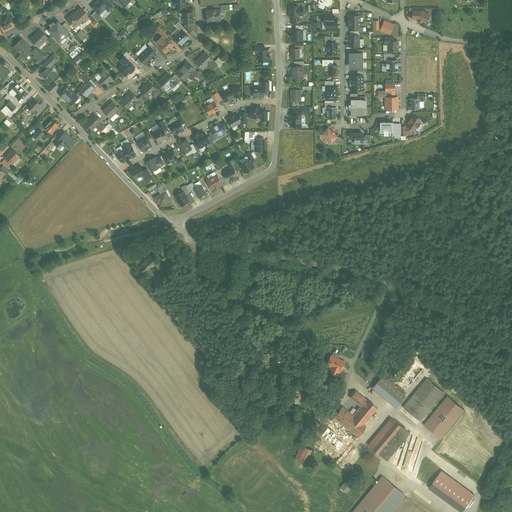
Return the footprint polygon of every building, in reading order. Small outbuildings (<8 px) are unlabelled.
[(112,7),(106,0),(96,0),(97,1),(91,6),(99,14),(106,8),(108,11),(112,7)] [(117,0),(119,2),(118,3),(123,8),(130,1),(129,0),(117,0)] [(298,6),(290,6),(290,10),(289,10),(289,13),(290,13),(290,17),(293,17),(293,18),(298,18),(298,14),(299,14),(303,14),(303,7),(298,7),(298,6)] [(89,12),(87,14),(81,8),(77,11),(78,11),(77,13),(84,20),(85,21),(89,18),(92,21),(95,18),(89,12)] [(430,15),(421,11),(413,11),(413,19),(416,19),(418,20),(418,21),(422,22),(426,23),(430,15)] [(193,22),(192,12),(183,13),(183,16),(182,16),(182,20),(183,20),(183,23),(193,22)] [(77,13),(74,15),(73,13),(67,19),(75,28),(80,22),(81,23),(84,20),(77,13)] [(333,13),(324,14),(324,22),(327,22),(327,19),(333,19),(333,13)] [(10,22),(8,18),(5,20),(1,22),(5,29),(12,25),(10,22)] [(333,19),(327,19),(327,22),(327,30),(337,30),(337,23),(337,19),(333,19)] [(58,21),(53,26),(49,30),(56,38),(57,38),(56,37),(61,33),(63,35),(67,31),(68,31),(62,25),(58,21)] [(394,25),(384,21),(381,30),(390,34),(394,25)] [(72,29),(66,22),(62,25),(68,31),(67,31),(69,32),(72,29)] [(183,27),(181,24),(177,28),(181,31),(182,30),(185,33),(188,31),(183,27)] [(186,24),(183,27),(188,31),(189,33),(192,30),(186,24)] [(161,28),(158,32),(164,38),(168,35),(161,28)] [(40,30),(31,39),(38,47),(39,46),(38,46),(44,41),(48,38),(40,30)] [(88,36),(85,32),(84,33),(81,30),(77,34),(83,40),(88,36)] [(181,31),(174,38),(181,45),(189,37),(185,33),(182,30),(181,31)] [(295,31),(291,31),(291,33),(290,33),(290,34),(291,34),(291,36),(290,36),(290,37),(291,37),(291,40),(302,40),(302,31),(295,31)] [(356,39),(349,39),(349,47),(359,47),(359,35),(356,35),(356,39)] [(60,46),(51,37),(48,40),(57,49),(60,46)] [(167,38),(159,46),(166,53),(174,45),(167,38)] [(22,39),(14,47),(25,58),(26,58),(25,57),(32,50),(32,49),(25,43),(26,43),(22,39)] [(394,41),(388,41),(388,43),(388,51),(389,51),(390,52),(393,52),(393,51),(398,51),(398,41),(394,41)] [(334,43),(327,43),(327,44),(327,54),(337,54),(337,49),(337,46),(337,43),(334,43)] [(73,53),(71,54),(74,57),(81,50),(76,44),(70,50),(73,53)] [(152,49),(149,46),(144,52),(151,59),(157,54),(156,53),(152,49)] [(44,57),(36,48),(32,52),(37,57),(35,60),(38,63),(44,57)] [(300,49),(291,49),(291,59),(300,59),(300,49)] [(264,50),(258,51),(259,61),(268,61),(268,57),(269,57),(268,54),(268,50),(264,50)] [(132,56),(127,51),(123,55),(124,56),(128,60),(132,56)] [(144,52),(139,57),(141,60),(145,63),(146,64),(151,59),(144,52)] [(205,52),(196,62),(203,69),(209,64),(213,69),(217,65),(213,60),(205,52)] [(365,53),(351,53),(352,68),(366,68),(365,53)] [(52,56),(46,61),(42,65),(46,69),(50,65),(56,60),(52,56)] [(124,56),(120,61),(123,64),(119,69),(125,76),(130,71),(134,66),(134,67),(135,67),(128,60),(124,56)] [(219,57),(215,61),(220,67),(219,68),(226,61),(219,57)] [(393,60),(387,60),(387,64),(386,64),(386,68),(387,68),(387,72),(398,72),(398,68),(398,64),(397,64),(397,60),(393,60)] [(184,66),(182,68),(181,67),(177,72),(185,80),(188,77),(190,75),(192,77),(197,73),(187,62),(187,63),(184,65),(184,66)] [(0,63),(0,75),(2,78),(0,80),(1,80),(6,75),(10,72),(7,69),(6,70),(0,63)] [(46,69),(41,74),(44,77),(45,77),(50,82),(57,75),(54,71),(54,72),(49,67),(50,65),(46,69)] [(333,65),(328,66),(329,76),(337,75),(337,65),(333,65)] [(295,67),(293,67),(292,67),(293,67),(293,78),(293,79),(293,78),(302,78),(303,78),(302,78),(302,67),(302,66),(295,67)] [(103,68),(99,72),(102,76),(98,80),(103,85),(104,86),(113,78),(103,68)] [(91,79),(85,72),(81,76),(87,81),(88,80),(89,81),(91,79)] [(201,72),(196,76),(197,76),(199,78),(198,78),(201,81),(206,77),(201,72)] [(168,73),(158,82),(168,92),(177,83),(172,78),(168,73)] [(6,75),(1,80),(0,80),(0,82),(2,85),(9,78),(6,75)] [(175,75),(172,78),(177,83),(178,84),(182,81),(175,75)] [(358,75),(351,76),(351,80),(350,80),(350,86),(351,86),(351,91),(358,91),(363,91),(363,90),(363,76),(363,75),(358,75)] [(91,79),(89,81),(95,88),(97,85),(91,79)] [(98,80),(97,79),(94,82),(100,88),(103,85),(98,80)] [(87,81),(79,89),(86,97),(91,93),(90,92),(95,88),(89,81),(88,80),(87,81)] [(26,92),(16,82),(9,89),(19,99),(26,92)] [(54,82),(48,89),(52,93),(58,87),(54,82)] [(150,82),(141,91),(143,94),(147,97),(151,93),(154,97),(159,92),(156,89),(156,88),(150,82)] [(395,84),(386,84),(386,92),(389,92),(395,92),(395,84)] [(67,86),(59,94),(62,97),(62,96),(68,102),(71,105),(76,101),(75,100),(78,97),(67,86)] [(262,86),(254,86),(253,96),(264,96),(264,91),(264,86),(262,86)] [(334,86),(326,86),(326,100),(337,99),(337,93),(337,90),(336,86),(334,86)] [(232,88),(221,93),(225,102),(234,97),(239,97),(239,87),(232,88)] [(301,90),(291,90),(291,101),(301,101),(301,90)] [(126,97),(122,101),(128,108),(133,103),(137,107),(141,104),(142,102),(138,99),(132,92),(126,97)] [(395,97),(395,92),(389,92),(389,97),(386,97),(386,109),(398,109),(398,97),(395,97)] [(214,100),(215,102),(220,100),(217,93),(212,95),(214,100)] [(147,97),(143,94),(140,96),(146,102),(149,99),(147,97)] [(367,97),(351,97),(351,103),(349,103),(349,108),(351,108),(351,113),(368,113),(367,97)] [(34,99),(27,106),(26,105),(23,108),(26,111),(27,112),(30,109),(33,112),(41,105),(34,99)] [(418,99),(410,99),(410,109),(420,109),(420,101),(420,99),(418,99)] [(214,100),(203,106),(208,115),(219,110),(215,102),(214,100)] [(10,101),(6,105),(7,106),(4,108),(8,112),(11,110),(12,111),(17,107),(10,101)] [(113,102),(103,111),(110,118),(116,112),(118,114),(121,111),(113,102)] [(258,107),(254,107),(254,108),(250,108),(250,117),(253,117),(254,117),(254,118),(256,118),(257,118),(257,117),(258,117),(261,117),(261,115),(262,115),(262,112),(262,108),(258,108),(258,107)] [(334,107),(327,107),(327,108),(327,119),(332,119),(332,120),(336,120),(336,113),(337,113),(337,110),(337,109),(336,109),(336,107),(334,107)] [(234,115),(230,117),(231,117),(228,119),(232,126),(235,125),(237,125),(240,124),(240,123),(242,122),(239,116),(238,113),(234,115)] [(247,113),(241,113),(241,115),(239,116),(242,122),(246,122),(247,113)] [(95,114),(86,123),(92,130),(97,125),(102,131),(105,127),(100,122),(102,121),(95,114)] [(185,122),(181,114),(177,117),(179,121),(179,120),(181,124),(185,122)] [(293,115),(290,115),(290,119),(290,123),(290,126),(301,126),(301,115),(293,115)] [(421,120),(413,116),(411,119),(411,118),(409,122),(407,126),(409,126),(408,128),(406,128),(406,134),(411,134),(414,129),(415,130),(417,127),(418,127),(420,123),(419,123),(421,120)] [(52,119),(45,127),(52,133),(55,130),(54,129),(59,125),(52,119)] [(117,124),(111,119),(108,122),(110,124),(114,128),(117,124)] [(163,120),(158,123),(160,128),(162,127),(164,130),(168,128),(163,120)] [(176,121),(172,123),(172,124),(170,125),(174,134),(183,129),(181,124),(179,120),(179,121),(176,122),(176,121)] [(395,123),(381,123),(381,133),(388,133),(388,134),(395,134),(395,125),(395,123)] [(110,124),(106,128),(109,131),(106,133),(109,136),(115,130),(114,128),(110,124)] [(217,125),(214,127),(214,128),(211,129),(212,131),(215,137),(216,136),(218,135),(219,136),(226,131),(224,127),(222,128),(220,124),(217,126),(217,125)] [(160,128),(153,132),(158,142),(162,140),(165,138),(167,137),(164,130),(162,127),(160,128)] [(332,130),(328,127),(321,135),(331,143),(337,137),(338,136),(335,133),(332,130)] [(40,129),(33,137),(38,141),(41,138),(39,136),(43,132),(40,129)] [(212,131),(209,133),(213,141),(217,139),(216,136),(215,137),(212,131)] [(204,132),(199,135),(204,145),(210,142),(204,132)] [(64,133),(55,143),(56,145),(59,148),(63,144),(65,146),(68,150),(75,142),(71,138),(70,139),(64,133)] [(362,133),(350,133),(350,138),(355,138),(355,143),(365,143),(365,137),(362,138),(362,133)] [(131,135),(126,137),(129,143),(130,143),(131,145),(135,143),(131,135)] [(199,135),(193,138),(199,148),(204,145),(199,135)] [(146,136),(137,141),(143,151),(152,146),(148,139),(147,136),(146,136)] [(23,149),(27,145),(19,138),(15,142),(23,149)] [(258,139),(255,139),(255,140),(255,150),(264,150),(264,139),(258,139)] [(187,140),(179,144),(184,153),(191,149),(190,146),(187,140)] [(51,142),(45,148),(49,152),(56,145),(55,143),(54,145),(51,142)] [(129,143),(123,147),(124,150),(117,154),(121,161),(126,158),(126,159),(131,157),(130,156),(135,153),(131,145),(130,143),(129,143)] [(12,149),(5,157),(6,158),(12,164),(20,156),(12,149)] [(169,151),(168,150),(166,151),(166,152),(163,154),(166,160),(170,159),(171,161),(172,162),(174,161),(174,160),(177,158),(176,156),(173,150),(172,149),(169,151)] [(251,153),(247,155),(250,160),(251,162),(255,160),(251,153)] [(160,156),(156,158),(161,166),(165,164),(160,156)] [(156,157),(147,162),(152,171),(161,166),(156,158),(156,157)] [(12,164),(6,158),(1,163),(4,165),(7,169),(12,164)] [(234,159),(228,162),(231,168),(233,167),(234,170),(238,167),(234,159)] [(250,160),(241,165),(245,172),(254,167),(251,162),(250,160)] [(7,169),(4,165),(0,168),(5,174),(6,175),(10,171),(7,169)] [(140,165),(131,170),(135,178),(142,175),(145,174),(143,171),(140,165)] [(231,168),(224,172),(228,181),(231,179),(232,179),(234,178),(237,176),(234,170),(233,167),(231,168)] [(147,169),(143,171),(145,174),(142,175),(145,180),(152,177),(147,169)] [(223,177),(219,169),(215,172),(217,175),(219,179),(223,177)] [(17,180),(19,177),(11,171),(9,174),(17,180)] [(19,184),(25,178),(21,175),(16,181),(19,184)] [(217,175),(207,180),(212,189),(214,188),(215,188),(219,186),(219,185),(222,184),(219,179),(217,175)] [(158,187),(157,188),(161,194),(166,192),(165,191),(168,189),(165,184),(158,187)] [(190,193),(186,185),(181,187),(183,191),(186,195),(190,193)] [(201,185),(194,189),(198,197),(206,193),(204,191),(201,185)] [(183,191),(176,196),(181,205),(189,201),(186,195),(183,191)] [(161,194),(155,198),(157,201),(158,200),(161,206),(170,201),(166,192),(161,194)] [(151,256),(142,264),(143,265),(140,267),(148,276),(151,273),(148,270),(156,262),(151,256)] [(156,277),(153,274),(150,276),(154,281),(157,279),(159,281),(167,273),(165,271),(163,270),(156,277)] [(332,356),(331,355),(327,364),(331,366),(329,371),(337,375),(340,370),(341,371),(345,362),(338,359),(332,356)] [(406,396),(382,376),(373,388),(396,407),(406,396)] [(428,378),(416,393),(431,406),(443,392),(428,378)] [(353,415),(345,425),(358,437),(366,427),(364,424),(377,408),(367,399),(366,399),(356,390),(350,397),(361,406),(353,415)] [(416,393),(403,407),(419,421),(431,406),(416,393)] [(448,395),(423,425),(440,438),(464,409),(448,395)] [(342,406),(334,416),(345,425),(353,415),(342,406)] [(403,427),(393,419),(370,447),(380,455),(403,427)] [(403,427),(380,455),(387,461),(410,433),(403,427)] [(312,450),(301,445),(295,459),(307,463),(312,450)] [(475,495),(442,469),(428,487),(462,511),(475,495)] [(392,511),(406,496),(382,476),(353,511),(392,511)] [(349,478),(341,488),(346,492),(355,482),(349,478)]
